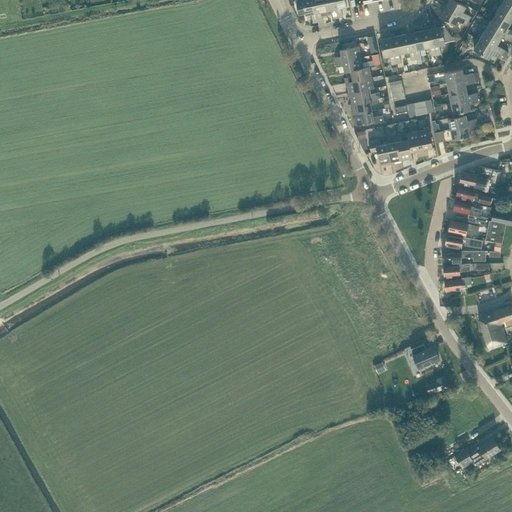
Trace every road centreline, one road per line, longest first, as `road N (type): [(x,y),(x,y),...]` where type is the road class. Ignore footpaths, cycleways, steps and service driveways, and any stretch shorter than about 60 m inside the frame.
road 1 (unclassified): [(0,308),(109,241),(373,194)]
road 2 (tertiary): [(373,194),(297,41)]
road 3 (tertiary): [(511,416),(425,289)]
road 4 (residential): [(373,194),(511,146)]
road 5 (residential): [(297,41),(393,17),(418,0)]
